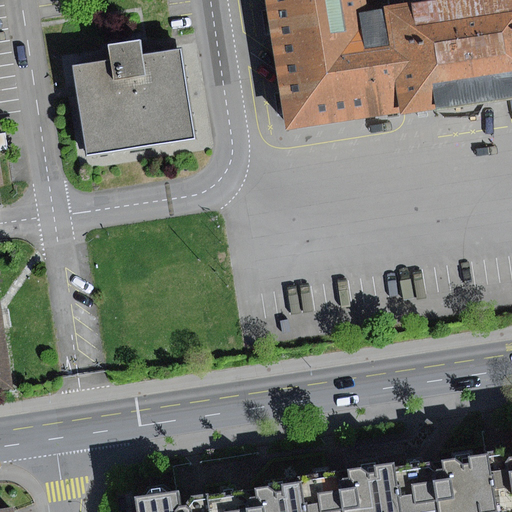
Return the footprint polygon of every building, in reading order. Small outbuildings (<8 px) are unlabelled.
[(269,0),(271,7),(278,55),(284,90),(290,131),(511,96),(511,0),(442,0),(370,11),(367,0),(269,0)] [(111,62),(74,67),(88,155),(195,139),(181,50),(143,56),(141,41),(109,46),(111,62)] [(190,227),(113,239),(132,363),(209,351),(190,227)] [(0,392),(13,390),(0,293),(0,392)] [(511,511),(511,461),(511,462),(507,467),(508,472),(494,473),(491,454),(471,457),(472,465),(464,466),(457,460),(443,462),(444,470),(442,473),(438,474),(431,469),(396,475),(395,466),(378,468),(380,479),(371,480),(370,475),(363,471),(350,472),(351,481),(349,482),(344,483),(336,478),(283,486),(284,492),(281,492),(278,492),(269,486),(256,489),(258,499),(249,500),(244,496),(217,499),(196,502),(191,506),(183,507),(180,492),(137,498),(139,511),(511,511)]
